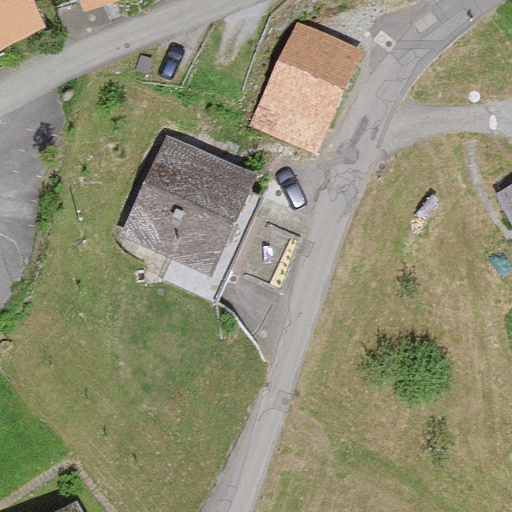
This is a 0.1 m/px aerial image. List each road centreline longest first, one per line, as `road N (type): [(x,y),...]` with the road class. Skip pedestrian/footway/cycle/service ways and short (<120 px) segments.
road 1 (residential): [(227,511),(361,130),(408,54),(469,0)]
road 2 (residential): [(208,0),(0,99)]
